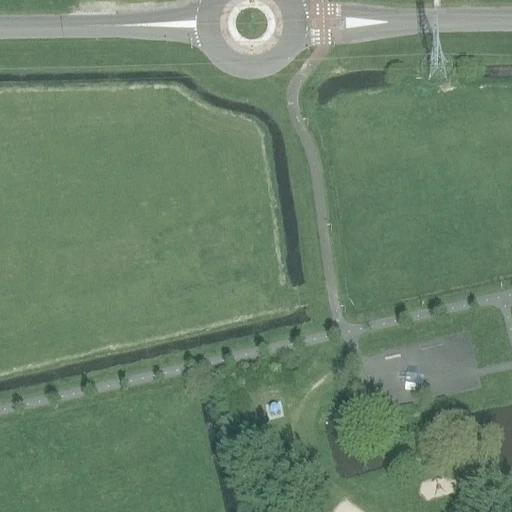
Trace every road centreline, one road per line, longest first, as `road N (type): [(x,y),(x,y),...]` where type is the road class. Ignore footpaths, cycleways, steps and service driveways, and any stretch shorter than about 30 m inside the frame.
road 1 (tertiary): [(208,8),(66,27)]
road 2 (tertiary): [(66,27),(207,36)]
